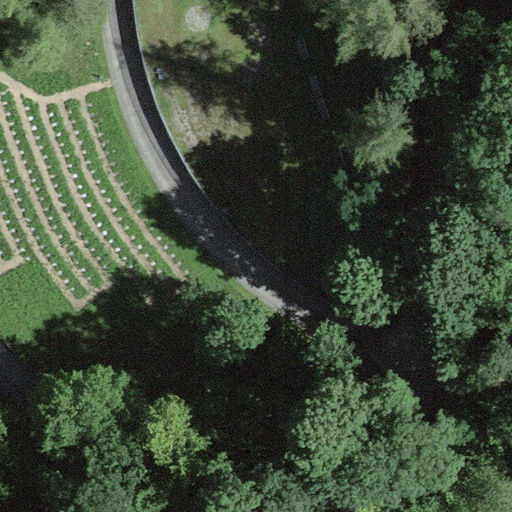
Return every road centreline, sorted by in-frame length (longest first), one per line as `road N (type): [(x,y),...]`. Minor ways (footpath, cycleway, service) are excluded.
road 1 (track): [(425,350),(417,260),(498,0)]
road 2 (track): [(470,511),(425,350)]
